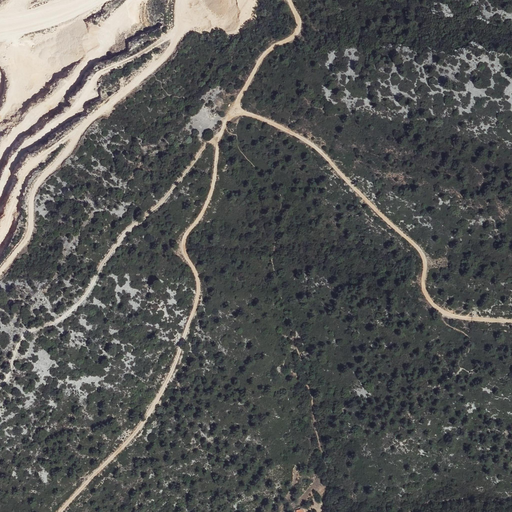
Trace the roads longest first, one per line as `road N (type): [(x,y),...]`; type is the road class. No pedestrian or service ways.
road 1 (track): [(232,110),(220,127),(207,208),(183,240),(199,282),(176,366),(134,428),(56,511)]
road 2 (track): [(232,110),(305,140),(416,251),(420,300),(435,313),(511,321)]
road 3 (track): [(279,0),(294,27),(289,39),(259,54),(232,110)]
